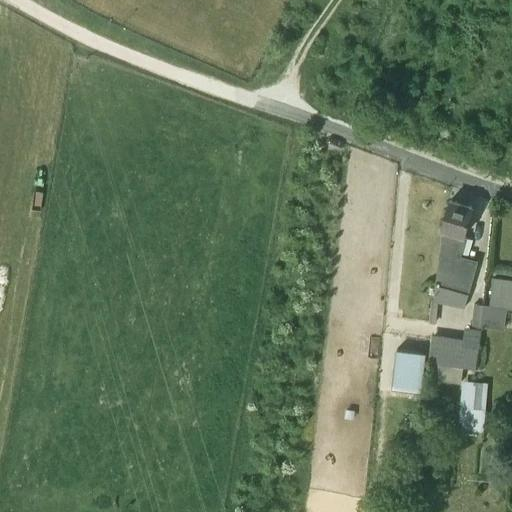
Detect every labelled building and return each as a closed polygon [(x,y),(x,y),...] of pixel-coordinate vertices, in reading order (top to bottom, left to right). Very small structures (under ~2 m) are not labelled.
[(464,309),(478,261),(461,257),(466,239),(464,237),(472,207),(451,201),(442,231),(439,259),(434,301),(464,309)] [(511,310),(511,281),(493,279),(490,307),(482,305),(479,327),(504,330),(506,310),(511,310)] [(479,327),(482,305),(474,304),(470,326),(479,327)] [(475,369),(481,330),(465,328),(463,339),(432,334),(428,363),(430,363),(427,378),(461,383),(463,368),(475,369)] [(396,354),(393,390),(422,393),(426,357),(396,354)] [(483,432),(487,384),(463,381),(460,421),(464,422),(463,430),(483,432)]
